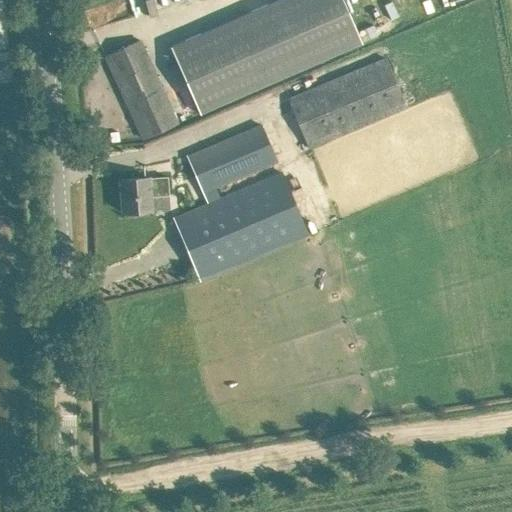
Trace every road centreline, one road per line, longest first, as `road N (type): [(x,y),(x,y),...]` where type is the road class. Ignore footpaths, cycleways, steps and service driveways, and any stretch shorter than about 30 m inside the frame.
road 1 (unclassified): [(66,511),(63,273),(41,0)]
road 2 (track): [(66,490),(511,420)]
